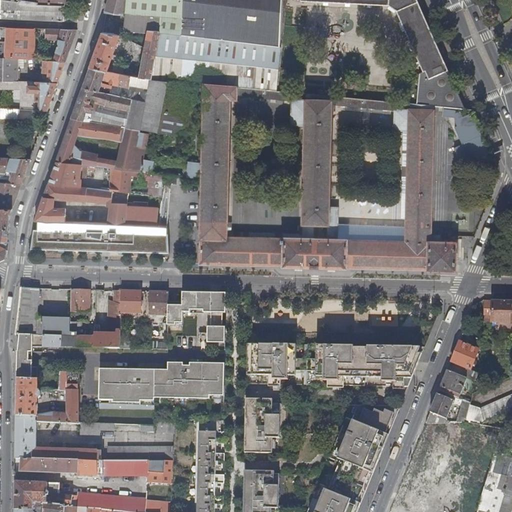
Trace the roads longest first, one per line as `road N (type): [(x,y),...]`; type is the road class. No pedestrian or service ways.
road 1 (residential): [(9,278),(26,272),(470,286)]
road 2 (tertiary): [(98,0),(23,213),(9,278)]
road 3 (residential): [(378,511),(470,286)]
road 4 (tertiary): [(5,366),(5,511)]
road 5 (secondary): [(455,0),(511,123)]
